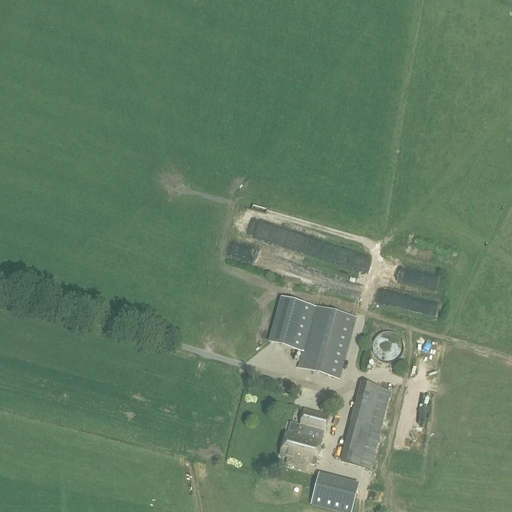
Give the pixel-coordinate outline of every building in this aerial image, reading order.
[(423,279),(425,273),(416,269),(414,275),(423,279)] [(282,298),(270,342),(302,351),(297,369),(340,380),(356,317),(282,298)] [(399,337),(396,335),(393,334),(389,333),(386,333),(383,333),(379,335),(377,337),(374,340),(373,343),(372,347),(372,350),(373,353),(374,357),(376,359),(379,362),(382,363),(385,364),(389,364),(392,364),(395,362),(398,361),(400,358),(402,355),(403,352),(403,349),(403,346),(402,343),(401,340),(399,337)] [(419,349),(419,360),(429,360),(429,349),(419,349)] [(340,461),(370,469),(390,391),(361,383),(340,461)] [(428,407),(429,396),(416,395),(410,441),(419,442),(423,406),(428,407)] [(330,416),(304,409),(299,426),(297,426),(295,435),(286,433),(280,457),(316,466),(322,442),(304,437),(306,429),(325,434),(330,416)] [(351,511),(358,487),(319,477),(311,506),(335,511),(351,511)]
